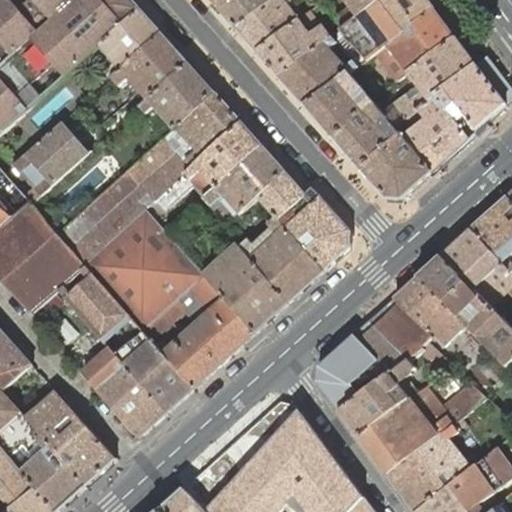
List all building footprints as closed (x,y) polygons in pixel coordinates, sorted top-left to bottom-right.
[(77,0),(68,8),(0,69),(0,135),(3,133),(101,46),(142,10),(133,0),(77,0)] [(2,0),(0,2),(0,69),(68,8),(77,0),(2,0)] [(220,0),(216,3),(237,28),(274,0),(220,0)] [(274,0),(237,28),(259,52),(302,20),(292,6),(299,0),(274,0)] [(436,11),(427,0),(383,0),(359,18),(347,28),(342,31),(334,37),(333,38),(338,43),(354,61),(360,68),(368,62),(378,54),(388,46),(394,41),(436,11)] [(383,0),(344,0),(359,18),(383,0)] [(142,10),(101,46),(120,67),(123,70),(164,34),(142,10)] [(458,39),(436,11),(394,41),(388,46),(378,54),(399,82),(410,75),(458,39)] [(313,35),(302,20),(259,52),(281,77),(326,43),(333,38),(334,37),(325,26),(313,35)] [(173,44),(164,34),(123,70),(114,78),(122,88),(131,80),(149,101),(191,64),(182,54),(173,44)] [(352,74),(360,68),(354,61),(347,68),(331,50),(338,43),(333,38),(326,43),(281,77),(307,106),(350,74),(350,75),(352,74)] [(478,65),(458,39),(410,75),(418,87),(424,95),(413,103),(408,97),(384,115),(395,127),(419,109),(429,102),(436,97),(478,65)] [(217,94),(191,64),(149,101),(142,107),(148,114),(156,108),(177,131),(178,129),(217,94)] [(509,106),(478,65),(436,97),(448,111),(471,141),(479,133),(509,106)] [(373,101),(350,75),(350,74),(307,106),(335,138),(375,104),(373,101)] [(244,124),(217,94),(178,129),(177,131),(60,235),(87,266),(148,211),(159,202),(182,180),(181,179),(197,166),(204,159),(244,124)] [(448,111),(436,97),(429,102),(419,109),(395,127),(402,136),(403,137),(434,173),(471,141),(448,111)] [(395,127),(384,115),(375,104),(335,138),(363,169),(390,200),(405,200),(434,173),(403,137),(402,136),(395,127)] [(64,123),(59,127),(86,158),(91,153),(64,123)] [(264,146),(244,124),(204,159),(197,166),(181,179),(182,180),(159,202),(168,212),(173,207),(197,187),(207,198),(217,189),(264,146)] [(86,158),(59,127),(25,157),(15,166),(22,175),(23,174),(36,188),(35,188),(26,197),(32,203),(33,205),(42,197),(86,158)] [(287,173),(264,146),(217,189),(207,198),(206,199),(213,208),(225,197),(229,202),(237,211),(239,213),(241,216),(260,198),(287,173)] [(0,166),(0,230),(32,203),(26,197),(6,174),(0,166)] [(307,196),(287,173),(260,198),(278,219),(280,221),(287,229),(326,272),(353,248),(353,233),(322,197),(314,189),(307,196)] [(511,202),(508,198),(473,230),(504,264),(511,271),(511,272),(511,262),(509,259),(511,256),(511,202)] [(32,203),(0,230),(0,273),(35,313),(61,291),(88,267),(87,266),(60,235),(33,205),(32,203)] [(166,356),(196,389),(216,371),(237,352),(258,334),(227,300),(205,275),(168,233),(161,226),(148,211),(87,266),(88,267),(131,316),(134,320),(143,330),(146,333),(149,337),(153,341),(154,342),(166,356)] [(291,304),(326,272),(287,229),(280,221),(278,219),(270,226),(273,229),(278,235),(271,242),(265,246),(258,253),(257,247),(255,245),(249,240),(241,248),(248,256),(291,304)] [(273,229),(255,245),(257,247),(258,253),(265,246),(271,242),(278,235),(273,229)] [(473,230),(443,258),(475,290),(498,270),(504,277),(511,271),(504,264),(473,230)] [(239,245),(213,270),(214,271),(222,280),(248,256),(241,248),(239,245)] [(213,270),(205,275),(227,300),(258,334),(291,304),(248,256),(222,280),(214,271),(213,270)] [(443,258),(421,277),(469,327),(509,367),(511,363),(511,326),(475,290),(443,258)] [(61,291),(70,301),(103,340),(108,336),(131,316),(88,267),(61,291)] [(435,338),(430,343),(455,367),(464,375),(472,367),(483,377),(495,389),(487,398),(490,400),(508,418),(511,414),(511,375),(511,374),(511,372),(511,370),(509,367),(469,327),(421,277),(397,299),(435,338)] [(33,315),(41,325),(70,301),(61,291),(35,313),(33,315)] [(371,323),(411,360),(424,351),(425,350),(424,349),(430,343),(435,338),(397,299),(371,323)] [(371,323),(356,336),(392,372),(393,375),(411,360),(371,323)] [(0,327),(0,395),(5,392),(34,365),(0,327)] [(127,366),(169,414),(196,389),(166,356),(154,342),(153,341),(149,337),(130,353),(126,348),(124,350),(115,340),(108,336),(103,340),(107,344),(113,351),(117,355),(127,366)] [(319,382),(342,413),(361,398),(350,382),(357,376),(364,370),(378,384),(392,372),(356,336),(337,353),(321,368),(319,382)] [(425,350),(424,351),(428,388),(448,373),(455,367),(430,343),(424,349),(425,350)] [(141,439),(169,414),(127,366),(117,355),(113,351),(86,375),(99,391),(98,391),(141,439)] [(361,398),(342,413),(361,439),(413,399),(402,384),(414,374),(413,373),(418,369),(411,360),(393,375),(392,372),(378,384),(370,391),(361,398)] [(483,377),(475,386),(487,398),(495,389),(483,377)] [(455,426),(481,406),(490,400),(487,398),(475,386),(473,385),(444,408),(428,388),(415,398),(414,399),(413,399),(361,439),(388,475),(442,435),(455,426)] [(40,431),(69,405),(57,392),(28,417),(28,418),(23,413),(5,392),(0,395),(0,509),(2,511),(55,511),(38,491),(23,472),(4,449),(20,434),(27,442),(40,431)] [(88,487),(118,459),(69,405),(40,431),(52,445),(88,487)] [(221,458),(185,490),(207,511),(351,511),(365,497),(334,455),(302,413),(241,479),(221,458)] [(442,435),(388,475),(415,511),(417,511),(451,486),(472,468),(450,440),(459,433),(455,426),(442,435)] [(55,511),(59,511),(88,487),(52,445),(40,431),(27,442),(20,434),(4,449),(23,472),(38,491),(55,511)] [(511,469),(497,449),(472,468),(451,486),(417,511),(492,511),(494,511),(487,502),(497,495),(511,481),(511,469)] [(160,511),(207,511),(185,490),(160,511)] [(351,511),(376,511),(365,497),(351,511)]
